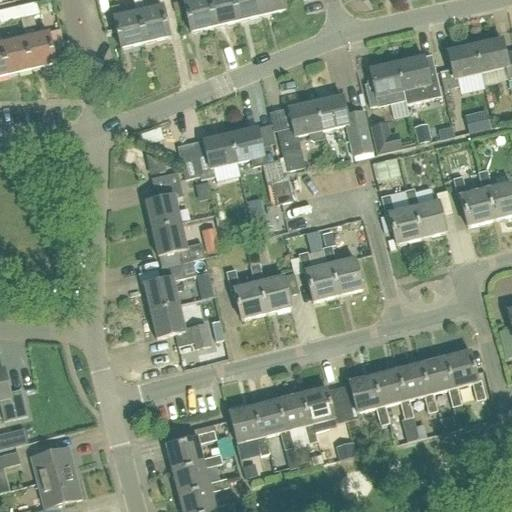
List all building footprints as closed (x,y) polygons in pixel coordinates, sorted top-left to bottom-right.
[(190,36),(214,31),(206,0),(203,0),(182,5),(190,36)] [(206,0),(214,31),(238,25),(232,0),(206,0)] [(232,0),(238,25),(262,19),(257,0),(232,0)] [(257,0),(262,19),(286,14),(283,0),(257,0)] [(138,15),(145,47),(169,41),(162,10),(143,14),(141,2),(134,4),(136,16),(138,15)] [(17,11),(20,22),(39,17),(36,6),(17,11)] [(138,15),(136,16),(122,19),(120,8),(111,10),(121,52),(145,47),(138,15)] [(17,11),(0,14),(0,24),(0,26),(20,22),(17,11)] [(48,36),(24,42),(32,73),(55,68),(48,36)] [(8,79),(32,73),(24,42),(1,47),(8,79)] [(508,85),(511,84),(511,55),(505,57),(502,44),(475,50),(481,78),(505,73),(508,85)] [(481,78),(475,50),(447,56),(451,75),(443,76),(447,94),(459,91),(457,83),(481,78)] [(402,96),(406,110),(430,104),(441,102),(435,73),(427,75),(424,61),(396,68),(402,96)] [(402,96),(396,68),(368,74),(369,78),(362,80),(369,111),(380,109),(378,101),(402,96)] [(342,100),(315,106),(321,135),(345,129),(352,161),(371,156),(362,115),(346,119),(342,100)] [(321,135),(315,106),(288,112),(292,131),(277,135),(286,176),(304,171),(297,140),(308,137),(310,144),(312,145),(323,143),(321,135)] [(490,132),(486,114),(464,119),(468,137),(490,132)] [(388,138),(385,126),(369,130),(376,159),(401,153),(397,136),(388,138)] [(431,144),(427,128),(413,131),(417,148),(431,144)] [(230,138),(236,167),(250,164),(252,171),(273,167),(269,149),(261,151),(257,132),(230,138)] [(236,167),(230,138),(202,144),(205,155),(179,161),(184,184),(199,181),(199,184),(214,181),(212,172),(236,167)] [(400,164),(380,167),(382,184),(403,181),(400,164)] [(283,183),(279,166),(264,169),(268,187),(283,183)] [(477,178),(481,195),(484,194),(492,225),(511,220),(511,193),(510,188),(490,193),(486,175),(477,178)] [(151,233),(179,226),(173,202),(181,200),(176,177),(151,182),(156,203),(144,206),(151,233)] [(466,232),(492,225),(484,194),(481,195),(465,198),(461,181),(452,184),(456,201),(456,203),(459,202),(466,232)] [(291,205),(287,183),(275,186),(280,208),(291,205)] [(412,212),(420,243),(445,237),(437,206),(417,211),(413,194),(404,196),(408,213),(412,212)] [(395,249),(420,243),(412,212),(408,213),(393,216),(388,199),(379,201),(384,220),(387,219),(395,249)] [(262,240),(257,220),(249,221),(253,242),(262,240)] [(187,239),(200,237),(198,224),(185,226),(187,239)] [(184,250),(179,226),(151,233),(157,260),(175,256),(178,268),(192,265),(192,264),(203,261),(200,247),(184,250)] [(207,257),(222,255),(219,232),(204,234),(207,257)] [(321,253),(325,270),(329,269),(336,300),(362,294),(354,263),(334,267),(330,250),(321,253)] [(311,307),(336,300),(329,269),(325,270),(310,273),(306,257),(297,259),(301,275),(301,277),(304,276),(311,307)] [(143,288),(149,315),(177,309),(172,286),(196,280),(192,265),(178,268),(157,273),(158,276),(160,284),(143,288)] [(257,287),(265,318),(290,312),(282,281),(262,286),(258,269),(249,271),(253,288),(257,287)] [(240,325),(265,318),(257,287),(253,288),(238,292),(233,275),(225,277),(229,294),(232,294),(240,325)] [(177,309),(149,315),(155,343),(174,338),(177,351),(193,347),(195,353),(209,350),(204,328),(183,333),(177,309)] [(222,331),(214,333),(217,346),(225,344),(222,331)] [(469,356),(444,362),(452,394),(456,392),(471,389),(475,406),(484,404),(480,386),(477,386),(469,356)] [(452,394),(444,362),(420,368),(428,400),(432,399),(447,395),(451,412),(461,410),(456,392),(452,394)] [(420,368),(396,374),(404,406),(408,405),(423,401),(428,418),(436,416),(432,399),(428,400),(420,368)] [(0,373),(0,409),(4,424),(26,419),(20,393),(8,396),(2,373),(0,373)] [(396,374),(373,380),(380,412),(384,411),(399,407),(403,424),(411,422),(412,422),(408,405),(404,406),(396,374)] [(380,412),(373,380),(348,386),(356,418),(375,413),(379,430),(388,428),(384,411),(380,412)] [(301,398),(309,430),(313,429),(328,425),(330,432),(335,430),(326,392),(301,398)] [(301,398),(277,405),(284,436),(288,435),(304,431),(308,448),(317,446),(313,429),(309,430),(301,398)] [(277,405),(252,411),(260,442),(264,441),(279,437),(284,454),(293,452),(288,435),(284,436),(277,405)] [(268,458),(264,441),(260,442),(252,411),(228,417),(236,448),(255,443),(259,460),(268,458)] [(399,425),(404,445),(416,442),(411,422),(403,424),(399,425)] [(355,460),(349,432),(332,436),(339,464),(355,460)] [(202,466),(202,463),(198,448),(214,444),(212,435),(195,439),(196,441),(165,450),(171,474),(202,466)] [(4,439),(0,439),(0,454),(8,453),(4,439)] [(38,487),(76,477),(70,451),(32,461),(38,487)] [(0,472),(20,467),(17,455),(0,459),(0,472)] [(171,474),(178,498),(208,490),(208,487),(204,472),(220,468),(218,458),(202,463),(202,466),(171,474)] [(45,511),(83,503),(76,477),(38,487),(44,511),(45,511)] [(214,511),(210,497),(227,492),(224,483),(208,487),(208,490),(178,498),(181,511),(214,511)]
